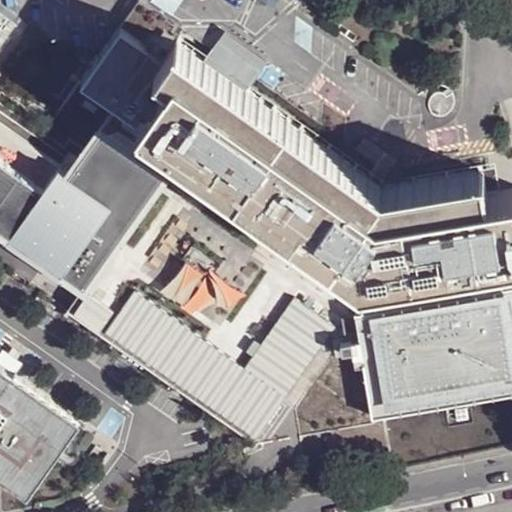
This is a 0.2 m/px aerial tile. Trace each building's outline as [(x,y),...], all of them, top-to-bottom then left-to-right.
[(96,66),(35,154),(0,127),(0,228),(85,288),(179,154),(360,282),(511,255),(511,186),(492,190),(487,166),(388,182),(249,86),(207,57),(203,53),(240,0),(142,0),(133,13),(96,66)] [(0,0),(0,54),(26,17),(1,0),(0,0)] [(266,62),(223,33),(207,57),(249,86),(266,62)] [(511,255),(360,282),(179,154),(85,288),(66,314),(194,402),(258,446),(387,421),(395,467),(511,443),(511,255)] [(3,356),(0,359),(0,366),(17,378),(23,370),(3,356)] [(0,473),(29,494),(80,423),(17,378),(0,366),(0,473)]
